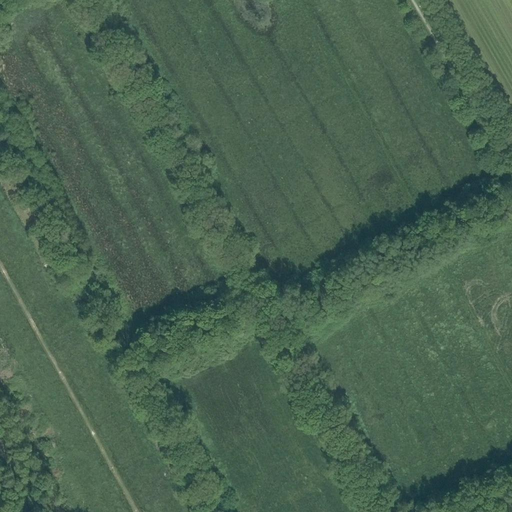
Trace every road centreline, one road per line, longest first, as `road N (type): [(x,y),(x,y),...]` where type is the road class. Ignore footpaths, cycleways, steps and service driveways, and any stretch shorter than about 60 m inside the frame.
road 1 (track): [(0,265),(135,511)]
road 2 (track): [(443,264),(511,392)]
